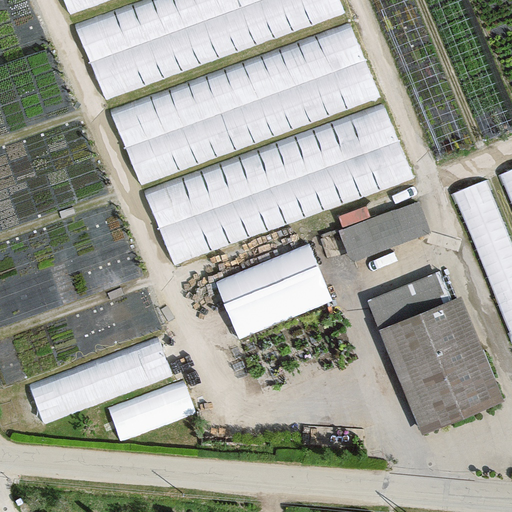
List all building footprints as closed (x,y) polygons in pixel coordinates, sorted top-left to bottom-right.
[(106,88),(351,17),(346,0),(296,0),(279,5),(286,29),(265,7),(225,19),(219,25),(200,30),(202,35),(183,53),(179,38),(153,46),(124,54),(135,44),(126,13),(89,24),(88,26),(106,88)] [(227,0),(195,0),(204,16),(229,2),(227,0)] [(267,130),(382,101),(363,26),(307,40),(314,70),(327,67),(331,83),(292,93),(287,75),(300,72),(295,53),(227,70),(234,98),(257,93),(267,130)] [(132,136),(148,178),(193,161),(183,136),(144,150),(140,140),(174,127),(166,106),(181,100),(177,90),(120,112),(130,137),(132,136)] [(176,255),(418,183),(396,110),(154,183),(176,255)] [(511,222),(496,176),(464,187),(511,324),(511,222)] [(419,202),(340,232),(351,264),(431,234),(419,202)] [(332,301),(309,245),(216,283),(239,339),(332,301)] [(370,299),(383,332),(453,304),(439,271),(370,299)] [(453,304),(383,332),(387,342),(414,409),(424,433),(502,402),(461,301),(453,304)] [(48,418),(179,376),(167,339),(36,381),(48,418)] [(116,401),(125,434),(202,415),(194,382),(116,401)]
